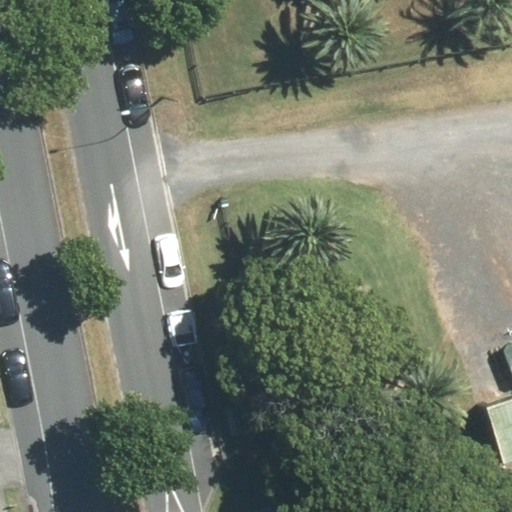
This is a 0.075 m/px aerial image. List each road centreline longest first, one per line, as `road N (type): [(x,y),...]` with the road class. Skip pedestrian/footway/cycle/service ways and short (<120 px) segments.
road 1 (tertiary): [(69,0),(157,455),(176,511)]
road 2 (tertiary): [(74,511),(0,170)]
